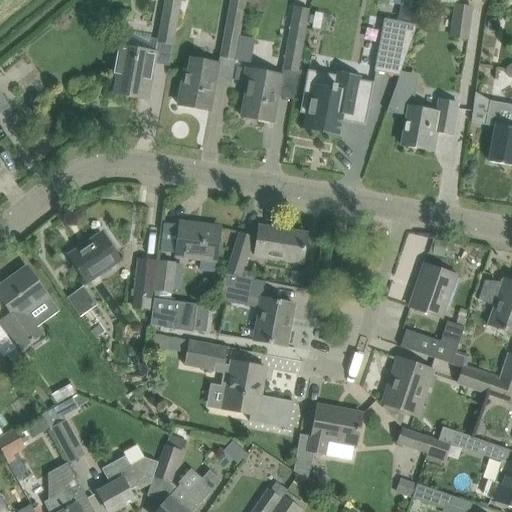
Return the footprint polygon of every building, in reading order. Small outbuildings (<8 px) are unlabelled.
[(165,0),(164,12),(157,43),(173,46),(182,0),(165,0)] [(230,0),(220,58),(235,61),(246,0),(230,0)] [(456,5),(451,37),(468,39),(472,8),(456,5)] [(289,36),(283,70),(298,72),(299,69),(309,12),(310,10),(294,7),(289,36)] [(315,13),(312,28),(320,29),(323,14),(315,13)] [(378,52),(374,72),(376,72),(379,54),(406,59),(417,25),(414,24),(384,19),(384,20),(388,21),(382,53),(378,52)] [(119,45),(117,56),(114,75),(119,76),(115,93),(148,99),(156,52),(119,45)] [(183,85),(179,105),(211,110),(214,91),(215,85),(216,81),(231,84),(232,80),(234,66),(235,61),(220,58),(219,63),(192,59),(190,70),(185,69),(183,85)] [(238,67),(236,80),(244,82),(248,82),(245,97),(242,116),(274,122),(277,102),(278,96),(282,75),(255,70),(246,68),(238,67)] [(304,114),(301,129),(303,129),(303,128),(338,135),(341,121),(343,113),(367,118),(373,83),(372,82),(371,86),(365,85),(361,84),(362,80),(361,80),(362,77),(360,76),(360,78),(337,73),(337,72),(336,71),(335,75),(332,89),(309,85),(308,86),(311,86),(310,92),(306,111),(306,114),(304,113),(304,114)] [(398,84),(388,111),(408,115),(406,126),(402,146),(434,151),(437,132),(452,134),(456,115),(458,103),(441,100),(438,112),(413,107),(416,88),(398,84)] [(0,91),(0,112),(9,107),(8,104),(0,91)] [(487,109),(484,124),(496,126),(493,142),(490,161),(511,165),(511,103),(489,99),(487,109)] [(197,225),(181,223),(176,255),(179,256),(179,257),(201,260),(200,270),(215,272),(220,228),(219,228),(219,229),(196,226),(197,225)] [(255,256),(283,260),(303,263),(307,233),(260,226),(255,256)] [(70,255),(69,255),(80,272),(88,283),(99,275),(100,277),(111,269),(110,268),(121,260),(114,250),(103,233),(89,242),(90,243),(71,256),(70,255)] [(240,234),(227,274),(242,277),(255,238),(240,234)] [(436,240),(433,255),(443,257),(446,242),(436,240)] [(136,295),(151,297),(156,261),(141,259),(136,295)] [(157,289),(156,298),(169,300),(170,292),(172,293),(173,288),(173,283),(176,264),(161,262),(157,289)] [(411,306),(430,313),(441,317),(456,275),(425,264),(411,306)] [(2,320),(13,336),(23,349),(44,334),(28,313),(50,297),(27,266),(26,267),(27,268),(12,280),(10,278),(0,285),(0,297),(11,313),(2,320)] [(305,271),(302,286),(315,288),(318,273),(305,271)] [(223,287),(217,300),(232,303),(234,292),(252,296),(252,293),(255,279),(242,277),(227,274),(223,287)] [(485,280),(478,299),(494,304),(487,323),(511,331),(511,281),(503,278),(502,281),(485,280)] [(90,285),(71,294),(81,314),(99,305),(90,285)] [(154,298),(151,324),(165,326),(165,327),(193,331),(193,329),(194,329),(195,317),(197,304),(169,300),(156,298),(154,298)] [(255,341),(286,346),(294,304),(263,298),(255,341)] [(401,345),(401,346),(420,353),(452,364),(457,350),(465,327),(448,321),(441,341),(432,338),(413,332),(408,348),(401,345)] [(190,340),(185,365),(213,370),(214,362),(226,364),(229,347),(190,340)] [(16,347),(6,354),(20,374),(21,374),(31,386),(39,380),(16,347)] [(457,350),(452,364),(464,368),(466,369),(471,355),(457,350)] [(511,354),(507,353),(498,380),(506,382),(511,384),(511,354)] [(384,403),(383,408),(401,425),(406,411),(417,414),(432,370),(418,365),(399,359),(384,403)] [(289,428),(291,421),(294,401),(262,395),(267,368),(232,361),(223,408),(251,413),(250,421),(289,428)] [(464,368),(459,383),(488,393),(493,378),(466,369),(464,368)] [(493,378),(488,393),(511,400),(511,384),(506,382),(498,380),(493,378)] [(72,384),(52,394),(59,405),(78,395),(72,384)] [(54,408),(42,414),(43,415),(51,430),(54,428),(71,461),(83,455),(63,416),(58,407),(57,406),(54,408)] [(294,469),(294,471),(299,474),(307,480),(309,481),(314,454),(352,461),(355,443),(357,444),(359,434),(362,414),(318,406),(315,426),(313,435),(312,438),(300,435),(298,447),(294,469)] [(428,454),(433,438),(403,427),(398,444),(428,454)] [(443,427),(439,440),(450,443),(469,449),(473,437),(443,427)] [(16,429),(0,437),(0,446),(3,453),(23,443),(16,429)] [(171,481),(175,469),(186,439),(171,434),(157,476),(171,481)] [(433,438),(428,454),(445,459),(450,443),(439,440),(433,438)] [(234,441),(224,452),(238,465),(247,454),(234,441)] [(98,491),(109,511),(111,511),(135,499),(130,490),(137,486),(141,489),(151,483),(159,462),(145,457),(131,465),(126,456),(103,469),(111,484),(98,491)] [(511,505),(511,462),(501,459),(494,482),(491,481),(486,497),(496,500),(495,503),(497,506),(505,508),(508,506),(509,504),(511,505)] [(90,502),(71,466),(68,462),(48,473),(49,500),(44,502),(49,511),(82,511),(80,508),(90,502)] [(193,511),(221,481),(210,470),(190,493),(180,485),(155,511),(193,511)] [(322,475),(318,481),(325,486),(329,480),(322,475)] [(397,492),(413,497),(418,485),(401,480),(397,492)] [(418,485),(413,497),(445,508),(449,494),(418,483),(418,485)] [(269,489),(253,511),(273,511),(283,498),(271,490),(269,489)] [(283,498),(273,511),(302,511),(305,509),(302,508),(285,495),(283,498)]
